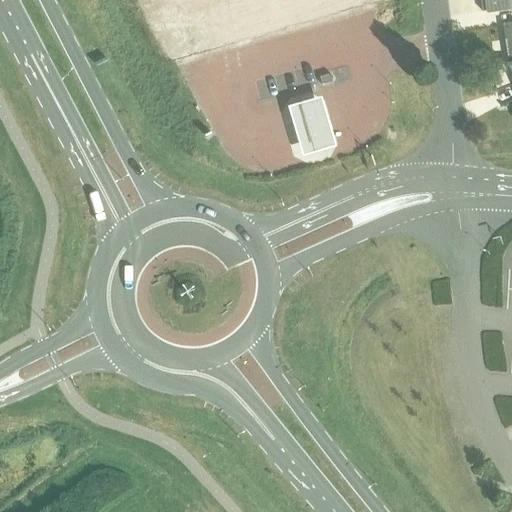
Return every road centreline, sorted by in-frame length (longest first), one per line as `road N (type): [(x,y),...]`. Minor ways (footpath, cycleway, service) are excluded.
road 1 (unclassified): [(457,190),(474,382),(511,471)]
road 2 (primary): [(2,0),(125,232)]
road 3 (primary): [(164,212),(49,0)]
road 4 (primary): [(380,511),(250,332)]
road 5 (residential): [(457,190),(434,0)]
road 6 (primary): [(117,352),(152,377),(223,397),(273,442)]
road 7 (primary): [(253,242),(237,249),(173,234),(137,255)]
road 8 (unclassified): [(0,393),(117,352)]
road 9 (unclassified): [(99,311),(0,378)]
